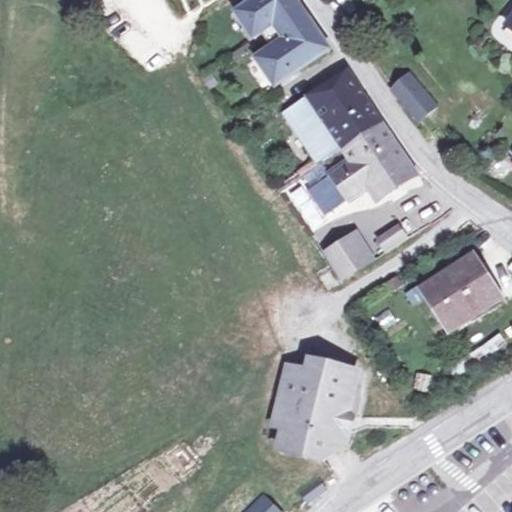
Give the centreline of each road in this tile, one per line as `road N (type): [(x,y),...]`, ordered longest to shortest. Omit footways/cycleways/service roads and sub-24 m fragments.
road 1 (residential): [(313,0),(423,156),(511,225)]
road 2 (residential): [(511,398),(338,511)]
